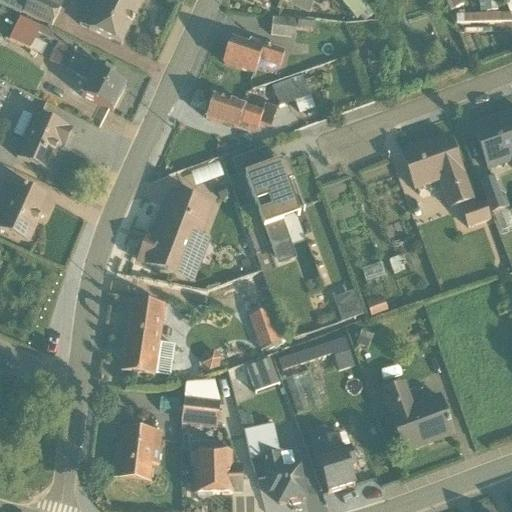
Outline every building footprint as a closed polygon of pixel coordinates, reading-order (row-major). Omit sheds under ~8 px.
[(65,0),(26,0),(24,5),(20,14),(52,29),(56,20),(65,0)] [(91,0),(78,27),(120,47),(143,0),(142,0),(91,0)] [(271,0),(310,19),(318,0),(271,0)] [(465,22),(510,19),(510,11),(464,14),(465,22)] [(112,114),(124,90),(107,82),(111,75),(75,57),(79,49),(20,19),(9,42),(27,51),(34,37),(57,48),(49,64),(78,79),(71,94),(112,114)] [(297,24),(274,22),(272,40),(295,43),(297,24)] [(231,44),(223,67),(253,77),(255,71),(277,78),(284,57),(249,45),(248,50),(231,44)] [(302,79),(271,89),(277,109),(308,99),(302,79)] [(261,115),(212,100),(205,122),(236,132),(238,127),(255,132),(257,127),(270,131),(276,111),(263,107),(261,115)] [(22,142),(14,160),(47,174),(58,148),(63,150),(70,134),(23,114),(12,138),(22,142)] [(472,130),(474,134),(488,175),(507,168),(509,173),(511,172),(511,115),(500,120),(472,130)] [(451,140),(398,158),(410,193),(436,184),(445,211),(472,202),(451,140)] [(189,173),(194,188),(224,177),(219,162),(189,173)] [(279,165),(244,178),(263,230),(304,215),(290,177),(284,179),(279,165)] [(511,230),(494,181),(482,185),(498,234),(511,230)] [(51,203),(5,183),(0,194),(0,201),(2,202),(0,205),(0,234),(26,246),(39,217),(44,219),(51,203)] [(144,246),(137,263),(192,285),(208,243),(200,240),(212,210),(173,195),(152,249),(144,246)] [(482,206),(461,213),(467,232),(488,225),(482,206)] [(387,263),(393,277),(403,272),(402,268),(405,266),(402,258),(387,263)] [(379,266),(360,272),(365,285),(383,279),(379,266)] [(49,344),(60,347),(71,291),(60,289),(49,344)] [(332,302),(341,325),(361,318),(352,294),(332,302)] [(373,299),(364,302),(370,319),(385,313),(382,301),(374,303),(373,299)] [(131,304),(121,374),(168,381),(173,349),(159,346),(165,309),(131,304)] [(274,310),(247,319),(259,353),(286,344),(274,310)] [(368,351),(373,339),(373,338),(360,334),(359,336),(352,333),(348,342),(355,345),(355,347),(368,351)] [(344,340),(276,361),(281,374),(331,357),(337,375),(354,369),(344,340)] [(269,359),(245,367),(254,393),(278,385),(269,359)] [(311,374),(285,382),(296,417),(322,409),(311,374)] [(380,393),(403,456),(426,447),(425,445),(451,436),(437,398),(412,407),(404,384),(380,393)] [(180,426),(215,431),(218,406),(183,401),(180,426)] [(269,496),(275,494),(279,507),(289,505),(290,508),(301,505),(300,502),(305,501),(297,472),(295,473),(290,455),(279,458),(271,428),(252,433),(247,416),(238,418),(255,483),(265,481),(269,496)] [(326,497),(353,489),(348,473),(354,471),(344,436),(337,438),(328,440),(324,428),(307,433),(326,497)] [(160,435),(123,430),(119,457),(114,456),(110,482),(142,486),(144,467),(156,469),(160,435)] [(193,454),(194,497),(197,497),(197,500),(210,500),(210,498),(240,494),(240,477),(230,477),(230,453),(193,454)]
